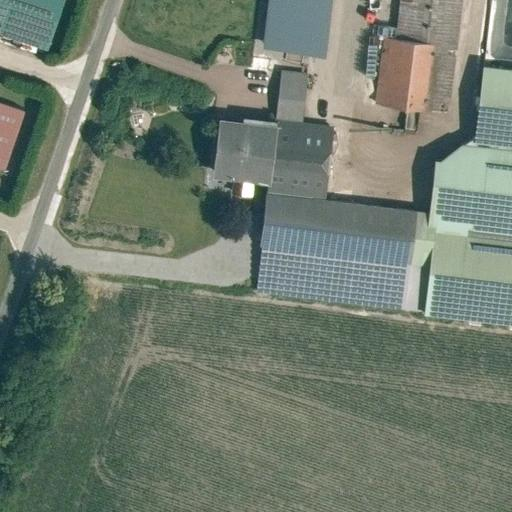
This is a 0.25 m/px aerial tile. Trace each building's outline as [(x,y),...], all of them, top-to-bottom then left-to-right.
[(68,0),(0,0),(0,43),(47,60),(68,0)] [(274,0),(270,45),(340,52),(345,0),(274,0)] [(384,44),(380,103),(434,107),(437,64),(462,66),(466,0),(386,0),(385,9),(368,7),(366,42),(384,44)] [(511,75),(483,72),(475,140),(462,146),(461,152),(442,169),(436,168),(430,218),(267,200),(256,296),(426,314),(425,321),(511,330),(511,75)] [(0,106),(0,182),(6,185),(29,116),(0,106)] [(375,127),(397,128),(398,107),(375,107),(375,127)] [(277,124),(222,118),(216,175),(268,181),(267,187),(324,193),(331,135),(277,129),(277,124)]
